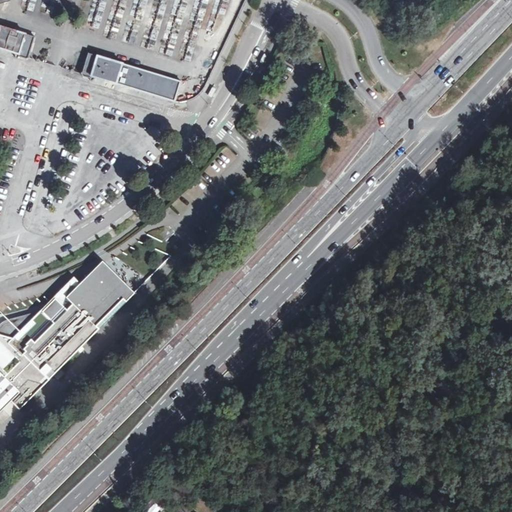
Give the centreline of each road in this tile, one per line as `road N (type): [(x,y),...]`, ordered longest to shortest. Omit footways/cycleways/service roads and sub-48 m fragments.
road 1 (primary): [(400,121),(16,511)]
road 2 (tertiary): [(0,269),(97,225),(181,159),(230,94),(278,0)]
road 3 (primary): [(61,511),(277,299)]
road 4 (primary): [(277,299),(449,126)]
road 5 (primary): [(277,299),(415,124)]
road 6 (primary): [(291,0),(339,32),(355,79),(400,121)]
road 7 (primary): [(511,3),(420,99)]
road 8 (primary): [(420,99),(385,70),(365,20),(346,0)]
